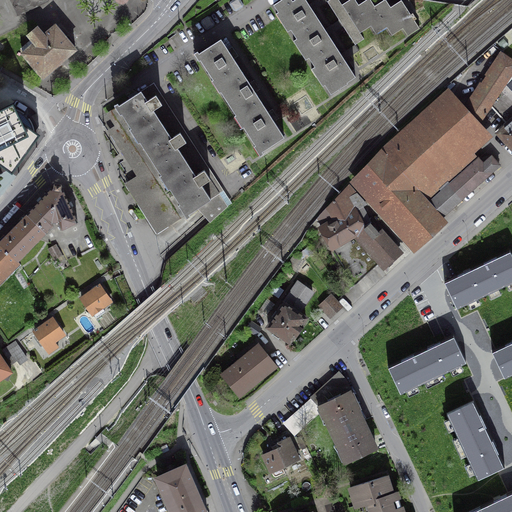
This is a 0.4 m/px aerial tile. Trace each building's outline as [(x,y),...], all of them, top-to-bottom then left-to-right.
[(42,0),(3,0),(13,20),(45,5),(42,0)] [(279,0),(272,4),(331,94),(348,83),(347,82),(355,76),(306,0),(279,0)] [(348,0),(342,4),(360,32),(370,26),(376,34),(386,27),(392,36),(403,29),(408,36),(420,28),(401,0),(399,0),(390,6),(386,0),(381,0),(374,5),(371,0),(364,0),(358,4),(355,0),(348,0)] [(76,50),(55,25),(43,34),(37,27),(28,35),(34,42),(22,52),(43,77),(76,50)] [(195,57),(258,149),(282,133),(219,41),(195,57)] [(511,74),(511,59),(502,53),(465,108),(461,113),(479,125),(480,124),(491,106),(506,122),(511,116),(511,91),(506,84),(511,74)] [(465,108),(449,90),(356,177),(417,245),(443,221),(440,218),(428,204),(450,184),(449,183),(465,169),(464,168),(477,156),(474,153),(491,137),(480,124),(479,125),(461,113),(465,108)] [(213,202),(142,92),(108,114),(115,126),(108,131),(138,177),(126,185),(157,232),(187,212),(191,216),(213,202)] [(24,125),(12,104),(0,108),(0,165),(12,172),(38,136),(24,125)] [(511,120),(499,133),(511,147),(511,120)] [(483,164),(478,158),(450,184),(428,204),(440,218),(499,165),(493,158),(491,160),(489,158),(483,164)] [(331,246),(354,285),(379,263),(384,268),(399,255),(370,223),(362,207),(361,206),(365,202),(349,184),(322,213),(327,223),(320,227),(331,246)] [(62,186),(55,186),(0,241),(0,285),(21,265),(19,262),(56,224),(58,224),(60,231),(78,223),(62,186)] [(446,280),(460,309),(511,283),(511,257),(508,251),(446,280)] [(299,281),(268,326),(289,341),(306,317),(298,311),(313,291),(299,281)] [(331,294),(319,305),(330,317),(342,306),(331,294)] [(251,322),(246,328),(256,335),(261,328),(251,322)] [(467,362),(455,336),(389,366),(401,393),(467,362)] [(511,374),(511,341),(493,351),(506,377),(511,374)] [(276,365),(259,344),(222,374),(239,395),(248,388),(246,386),(265,371),(267,372),(276,365)] [(377,446),(348,385),(315,401),(343,462),(377,446)] [(480,478),(506,465),(473,400),(447,413),(480,478)] [(299,459),(289,439),(278,445),(280,448),(264,455),(273,472),(299,459)] [(169,449),(167,444),(160,447),(162,452),(169,449)] [(185,466),(185,465),(174,470),(174,469),(168,472),(157,477),(172,511),(204,511),(202,508),(203,508),(203,507),(202,507),(198,498),(198,497),(198,496),(197,497),(193,487),(194,487),(193,486),(189,477),(189,476),(189,475),(188,475),(184,466),(185,466)] [(392,493),(386,475),(354,486),(362,511),(403,511),(397,492),(392,493)] [(511,511),(511,490),(467,511),(511,511)]
